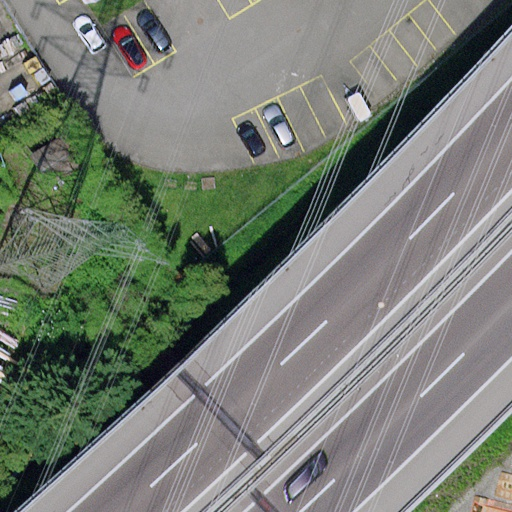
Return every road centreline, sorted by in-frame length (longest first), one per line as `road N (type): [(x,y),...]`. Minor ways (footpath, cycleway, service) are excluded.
road 1 (motorway): [(511,129),(121,511)]
road 2 (tertiary): [(511,209),(207,511)]
road 3 (motorway): [(302,511),(511,308)]
